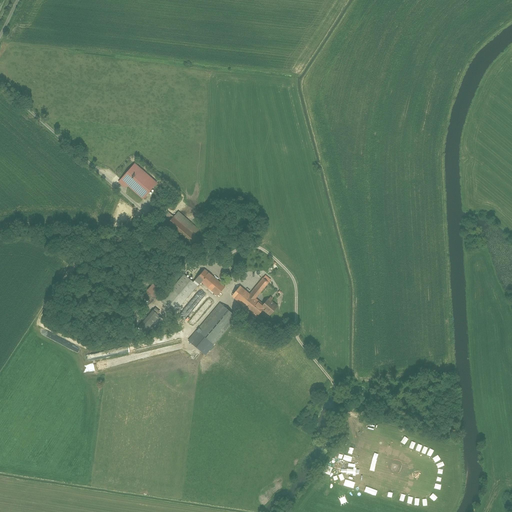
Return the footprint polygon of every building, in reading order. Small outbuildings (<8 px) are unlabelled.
[(137,162),(119,182),(126,188),(129,185),(145,200),(160,183),(137,162)] [(166,222),(192,245),(198,238),(187,228),(192,222),(177,209),(166,222)] [(161,301),(175,312),(199,284),(214,297),(222,287),(201,269),(193,279),(185,272),(161,301)] [(238,285),(230,295),(255,315),(261,307),(269,314),(274,307),(276,305),(266,297),(262,302),(254,296),(267,281),(260,276),(247,292),(238,285)] [(208,340),(213,344),(237,316),(222,303),(198,332),(208,340)] [(151,312),(136,328),(145,336),(159,320),(151,312)]
